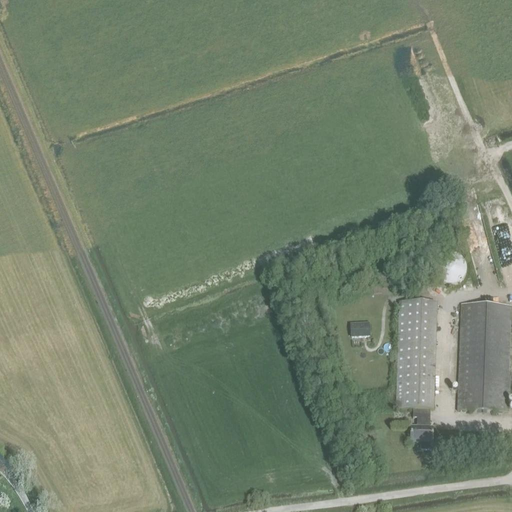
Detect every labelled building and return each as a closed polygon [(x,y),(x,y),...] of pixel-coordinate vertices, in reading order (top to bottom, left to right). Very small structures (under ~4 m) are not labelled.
[(511,243),(510,236),(499,238),(502,250),(511,247),(511,243)] [(445,256),(442,258),(439,260),(437,263),(436,264),(435,268),(435,272),(435,274),(437,277),(437,279),(440,282),(442,283),(445,285),(448,286),(450,286),(454,285),(456,285),(459,283),(461,282),(463,279),(465,276),(465,273),(466,270),(465,266),(464,263),(463,262),(461,260),(458,258),(457,257),(453,255),(449,255),(448,255),(445,256)] [(436,305),(399,304),(396,409),(412,410),(412,419),(416,419),(416,428),(410,427),(409,444),(420,444),(419,452),(432,452),(432,428),(429,428),(429,411),(433,411),(436,305)] [(511,308),(460,306),(456,411),(507,413),(511,308)] [(369,338),(368,324),(349,325),(350,339),(369,338)]
